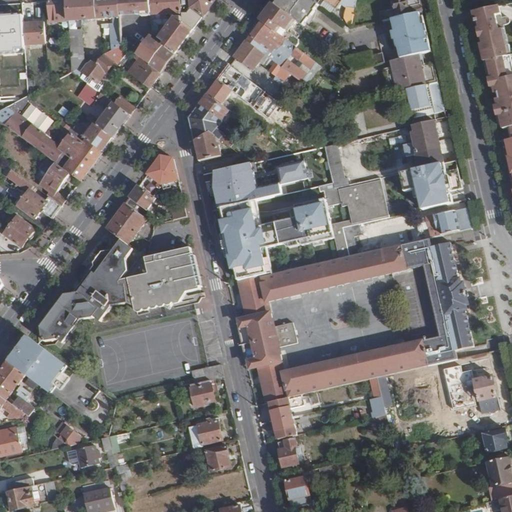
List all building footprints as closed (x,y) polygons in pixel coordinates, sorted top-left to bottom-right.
[(124,44),(122,16),(120,0),(79,0),(69,1),(70,22),(119,19),(119,24),(109,25),(109,27),(112,28),(113,50),(124,44)] [(120,0),(122,16),(153,14),(153,3),(147,4),(143,7),(134,8),(133,0),(120,0)] [(153,14),(153,15),(167,14),(183,14),(182,0),(152,0),(153,3),(153,14)] [(182,0),(183,14),(183,18),(184,22),(196,30),(217,2),(215,0),(182,0)] [(319,6),(310,0),(279,0),(275,6),(297,22),(304,27),(309,20),(312,21),(317,14),(315,12),(319,6)] [(310,0),(319,6),(322,8),(326,1),(337,10),(341,6),(345,0),(310,0)] [(355,0),(345,0),(341,6),(346,10),(354,12),(355,0)] [(423,12),(419,0),(395,0),(397,8),(386,11),(388,20),(393,19),(420,13),(423,12)] [(70,22),(69,1),(51,2),(53,23),(70,22)] [(326,1),(322,8),(333,16),(337,10),(326,1)] [(297,22),(275,6),(263,22),(287,40),(288,41),(298,48),(302,42),(288,32),(297,22)] [(499,7),(474,12),(485,61),(498,59),(511,55),(511,50),(510,45),(509,45),(499,7)] [(354,12),(346,10),(344,19),(350,29),(354,12)] [(422,55),(432,52),(425,23),(422,23),(420,13),(393,19),(396,33),(393,34),(397,51),(400,51),(402,59),(422,55)] [(7,17),(7,15),(0,15),(0,34),(6,35),(7,39),(12,39),(12,34),(16,34),(15,16),(7,17)] [(178,19),(161,40),(179,53),(196,30),(184,22),(183,18),(178,19)] [(167,19),(153,20),(154,35),(158,38),(161,34),(159,32),(160,26),(170,25),(170,22),(174,21),(173,19),(167,19)] [(287,40),(263,22),(248,42),(263,53),(268,48),(269,47),(274,51),(279,44),(282,46),(287,40)] [(46,24),(26,25),(27,46),(48,45),(46,24)] [(83,31),(71,32),(73,71),(74,72),(85,66),(83,31)] [(139,55),(163,74),(177,55),(155,39),(153,37),(149,42),(139,55)] [(311,58),(298,48),(288,41),(284,47),(291,52),(293,51),(301,57),(300,59),(306,64),(308,62),(311,58)] [(248,42),(235,59),(252,72),(259,62),(262,63),(267,57),(263,53),(248,42)] [(131,49),(124,44),(113,50),(107,54),(116,61),(118,63),(119,65),(128,52),(131,49)] [(268,48),(263,53),(267,57),(276,63),(286,70),(290,65),(268,48)] [(293,51),(291,52),(291,54),(299,60),(300,59),(301,57),(293,51)] [(371,51),(344,58),(341,72),(384,63),(382,53),(372,55),(371,51)] [(163,74),(139,55),(136,53),(134,56),(138,59),(129,72),(152,89),(163,74)] [(391,61),(393,67),(423,60),(422,55),(402,59),(391,61)] [(511,55),(498,59),(485,61),(491,85),(504,82),(511,80),(511,55)] [(85,66),(74,72),(89,83),(94,87),(98,82),(99,83),(108,72),(108,73),(115,63),(107,56),(105,58),(102,56),(85,66)] [(318,63),(311,58),(308,62),(314,67),(318,63)] [(390,95),(408,91),(440,84),(439,79),(436,67),(429,64),(424,65),(423,60),(393,67),(384,69),(390,95)] [(286,70),(276,63),(271,71),(284,81),(290,74),(286,70)] [(291,64),(290,65),(286,70),(290,74),(296,78),(300,72),(291,64)] [(230,66),(219,81),(238,96),(253,107),(262,94),(256,90),(253,93),(251,91),(249,94),(246,92),(253,83),(230,66)] [(342,81),(346,105),(364,101),(362,91),(359,92),(356,78),(342,81)] [(511,80),(504,82),(491,85),(495,100),(498,100),(499,106),(496,107),(498,116),(502,115),(505,129),(511,127),(511,80)] [(219,81),(208,95),(231,112),(234,109),(225,101),(231,95),(236,98),(238,96),(219,81)] [(94,87),(89,83),(80,96),(94,106),(97,101),(106,108),(104,111),(108,114),(105,118),(103,116),(102,118),(104,120),(99,126),(115,138),(132,116),(117,104),(94,87)] [(395,125),(446,113),(440,84),(408,91),(410,99),(390,103),(395,125)] [(51,107),(57,94),(49,91),(43,104),(51,107)] [(190,119),(195,140),(208,135),(210,136),(226,148),(231,140),(213,127),(219,120),(222,122),(231,112),(208,95),(190,119)] [(0,106),(0,112),(2,111),(20,101),(18,97),(0,106)] [(132,116),(137,109),(121,98),(117,104),(132,116)] [(282,128),(290,118),(278,109),(271,118),(282,128)] [(2,111),(0,112),(0,120),(57,163),(65,153),(74,160),(67,170),(83,182),(105,152),(76,130),(72,127),(63,120),(59,127),(68,134),(70,132),(73,135),(63,149),(48,137),(48,136),(17,113),(13,119),(2,111)] [(89,119),(95,124),(99,120),(92,115),(89,119)] [(72,127),(76,130),(81,124),(77,121),(72,127)] [(436,122),(414,127),(415,133),(413,133),(415,144),(405,145),(408,156),(421,154),(424,169),(445,165),(436,122)] [(105,152),(115,138),(99,126),(98,126),(96,128),(94,126),(90,131),(81,124),(76,130),(105,152)] [(208,135),(195,140),(200,163),(218,158),(216,147),(209,141),(210,136),(208,135)] [(326,147),(334,184),(335,189),(351,185),(342,143),(326,147)] [(311,150),(320,188),(334,184),(326,147),(311,150)] [(218,158),(200,163),(202,172),(227,166),(225,156),(218,158)] [(163,157),(150,175),(164,187),(170,186),(169,183),(179,180),(174,159),(163,157)] [(238,167),(225,170),(227,176),(227,180),(218,182),(222,199),(232,197),(233,200),(244,198),(243,194),(252,193),(255,190),(255,189),(254,186),(251,185),(248,185),(246,177),(240,178),(239,174),(254,171),(252,164),(238,167)] [(424,169),(402,174),(407,194),(420,191),(422,199),(452,192),(464,190),(460,170),(448,173),(446,165),(445,165),(424,169)] [(37,188),(8,166),(4,172),(25,187),(25,189),(28,188),(35,190),(37,188)] [(51,198),(64,207),(68,201),(59,194),(71,177),(57,166),(42,185),(52,193),(50,197),(51,198)] [(335,189),(342,221),(344,229),(360,225),(391,218),(382,179),(351,185),(335,189)] [(169,183),(170,186),(171,189),(180,187),(179,180),(169,183)] [(15,184),(12,188),(55,220),(60,212),(48,203),(34,192),(30,196),(15,184)] [(273,224),(263,226),(255,228),(252,216),(222,222),(225,235),(226,234),(229,247),(276,236),(342,221),(335,189),(334,184),(320,188),(321,191),(324,191),(326,199),(296,206),(297,209),(299,218),(293,219),(273,224)] [(160,199),(143,186),(131,203),(150,218),(154,212),(152,210),(160,199)] [(180,187),(171,189),(167,190),(169,198),(182,195),(180,187)] [(55,220),(12,188),(10,191),(12,193),(5,202),(46,232),(55,220)] [(452,192),(422,199),(422,203),(453,196),(452,192)] [(422,203),(424,211),(454,204),(453,196),(422,203)] [(51,198),(48,203),(60,212),(64,207),(51,198)] [(263,226),(257,202),(249,204),(252,216),(255,228),(263,226)] [(150,218),(131,203),(111,229),(125,239),(131,243),(150,218)] [(249,204),(220,210),(222,222),(252,216),(249,204)] [(187,218),(185,209),(170,213),(172,221),(186,218),(187,218)] [(299,218),(297,209),(291,210),(293,219),(299,218)] [(443,231),(444,236),(473,229),(469,210),(428,219),(420,221),(418,224),(420,232),(430,230),(431,231),(439,229),(440,231),(443,231)] [(7,236),(23,248),(36,230),(13,213),(2,228),(9,233),(7,236)] [(276,236),(229,247),(232,257),(230,257),(233,271),(238,270),(240,282),(266,277),(274,274),(268,247),(289,243),(290,249),(336,239),(340,259),(350,256),(348,245),(344,229),(342,221),(276,236)] [(348,245),(350,256),(359,255),(355,237),(362,236),(360,225),(344,229),(348,245)] [(434,238),(403,245),(409,270),(435,265),(451,336),(428,341),(434,366),(462,360),(461,355),(461,352),(479,348),(471,313),(473,312),(472,306),(474,306),(468,275),(465,276),(463,270),(460,271),(455,243),(436,247),(434,238)] [(96,264),(97,267),(79,294),(70,294),(43,329),(46,343),(60,342),(66,346),(85,320),(97,319),(99,317),(104,321),(114,306),(120,306),(133,304),(130,285),(125,285),(124,280),(132,271),(131,259),(137,250),(125,240),(116,251),(105,252),(96,264)] [(240,282),(238,283),(244,311),(269,305),(269,302),(392,274),(409,270),(403,245),(359,255),(350,256),(340,259),(274,274),(266,277),(240,282)] [(193,248),(147,257),(150,273),(129,278),(137,313),(182,303),(186,298),(189,292),(202,289),(193,248)] [(202,309),(211,307),(208,296),(199,298),(202,309)] [(274,312),(241,319),(253,373),(260,371),(268,404),(373,380),(379,379),(386,377),(434,366),(428,341),(408,346),(286,373),(285,367),(286,366),(286,364),(288,363),(279,319),(278,319),(277,316),(275,316),(274,312)] [(63,362),(22,331),(2,357),(46,390),(51,383),(48,381),(63,362)] [(196,384),(216,379),(224,378),(221,365),(193,372),(196,384)] [(23,376),(8,366),(0,375),(0,395),(23,413),(30,418),(36,410),(26,403),(32,395),(20,386),(23,376)] [(502,410),(494,376),(476,380),(476,381),(473,381),(474,385),(476,385),(484,414),(502,410)] [(386,377),(379,379),(383,397),(383,399),(390,397),(386,377)] [(196,384),(193,385),(198,405),(204,404),(204,402),(216,400),(214,393),(219,392),(216,379),(196,384)] [(379,379),(373,380),(377,398),(383,397),(379,379)] [(50,398),(44,393),(39,399),(46,404),(50,398)] [(23,413),(0,395),(0,423),(1,423),(0,416),(0,411),(4,407),(19,418),(23,413)] [(377,398),(373,399),(376,411),(375,412),(375,418),(387,415),(385,408),(383,399),(383,397),(377,398)] [(390,397),(383,399),(385,408),(392,407),(390,397)] [(292,400),(272,404),(273,412),(271,414),(275,424),(296,419),(293,410),(306,407),(304,399),(292,402),(292,400)] [(296,419),(275,424),(276,432),(279,432),(281,441),(300,436),(296,419)] [(222,431),(219,421),(210,424),(209,420),(204,421),(203,425),(199,426),(202,436),(204,445),(223,441),(222,439),(224,438),(223,431),(222,431)] [(63,436),(68,428),(63,425),(58,432),(63,436)] [(25,426),(18,428),(21,442),(29,441),(25,426)] [(202,436),(199,426),(191,428),(193,438),(202,436)] [(63,436),(60,439),(69,447),(78,445),(83,438),(69,427),(68,428),(63,436)] [(21,442),(18,428),(8,430),(8,433),(0,435),(0,457),(24,452),(21,442)] [(507,440),(505,430),(485,434),(490,453),(507,449),(506,441),(507,440)] [(125,434),(117,435),(119,444),(126,442),(125,434)] [(117,435),(109,437),(113,451),(120,449),(119,444),(117,435)] [(195,447),(204,445),(202,436),(193,438),(195,447)] [(60,439),(56,437),(55,450),(69,447),(60,439)] [(113,451),(109,437),(103,439),(106,450),(107,451),(112,468),(117,467),(113,451)] [(296,447),(294,440),(279,443),(284,467),(300,464),(298,455),(300,454),(298,447),(296,447)] [(226,445),(226,442),(207,446),(212,467),(210,468),(211,472),(232,467),(230,456),(230,455),(228,447),(226,445)] [(101,458),(99,451),(96,451),(95,446),(78,450),(79,457),(75,457),(77,464),(80,463),(82,469),(99,464),(98,459),(101,458)] [(120,449),(113,451),(117,467),(130,464),(126,448),(120,449)] [(511,459),(511,458),(489,463),(495,488),(511,483),(511,459)] [(306,471),(288,475),(290,481),(288,482),(294,507),(313,503),(306,471)] [(401,475),(402,482),(413,480),(411,473),(401,475)] [(8,484),(10,492),(31,487),(35,486),(33,479),(8,484)] [(42,504),(58,500),(54,482),(37,486),(42,504)] [(31,487),(36,505),(42,504),(37,486),(35,486),(31,487)] [(31,487),(10,492),(12,504),(10,505),(11,511),(36,505),(31,487)] [(95,511),(116,507),(111,489),(85,495),(89,511),(95,511)] [(511,511),(511,497),(503,499),(505,511),(511,511)]
